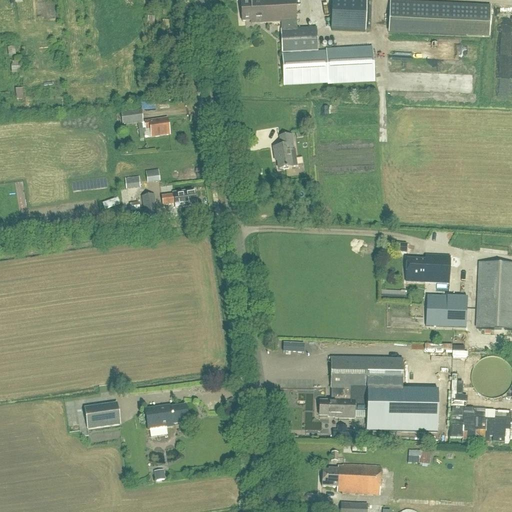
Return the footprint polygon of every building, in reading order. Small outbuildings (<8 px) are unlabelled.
[(296,30),(296,22),(294,0),(247,0),(248,0),(240,1),(242,23),(250,22),(251,25),(281,23),(281,31),(280,31),(283,86),(327,84),(328,85),(374,83),(372,48),(325,51),(325,52),(318,52),(316,28),(296,30)] [(364,33),(366,0),(363,0),(332,0),(331,31),(364,33)] [(389,2),(388,35),(489,39),(490,7),(389,2)] [(225,38),(233,55),(245,50),(237,32),(225,38)] [(12,63),(10,63),(11,69),(13,68),(13,72),(20,72),(19,63),(12,63)] [(167,119),(143,123),(141,111),(120,114),(122,127),(138,125),(138,131),(145,130),(145,131),(150,130),(151,139),(169,136),(167,119)] [(292,169),(290,152),(293,152),(291,136),(279,137),(281,148),(273,149),(274,158),(277,158),(278,171),(292,169)] [(126,190),(140,189),(139,178),(125,179),(126,190)] [(196,205),(194,192),(185,194),(185,192),(173,194),(173,195),(161,197),(162,207),(174,205),(175,209),(191,207),(191,206),(196,205)] [(157,217),(154,196),(141,197),(144,219),(157,217)] [(140,211),(138,203),(129,205),(130,212),(140,211)] [(425,257),(425,261),(407,260),(406,283),(449,285),(450,258),(425,257)] [(511,330),(511,265),(478,264),(476,329),(511,330)] [(466,307),(467,292),(424,291),(424,305),(466,307)] [(452,357),(469,357),(469,349),(453,349),(452,357)] [(438,357),(439,372),(449,371),(448,357),(438,357)] [(331,360),(331,389),(331,401),(331,403),(319,402),(319,416),(327,417),(327,418),(334,419),(334,420),(354,420),(354,413),(366,414),(366,421),(381,421),(381,391),(402,391),(402,361),(331,360)] [(119,426),(116,404),(84,409),(87,431),(119,426)] [(164,408),(144,411),(147,431),(172,427),(172,425),(187,423),(185,407),(165,410),(164,408)] [(489,416),(490,435),(504,435),(504,443),(510,443),(510,426),(505,426),(505,415),(489,416)] [(483,438),(483,428),(475,428),(475,438),(483,438)] [(431,453),(408,451),(407,464),(430,466),(431,453)] [(322,471),(321,488),(336,489),(336,493),(342,494),(342,495),(379,497),(381,468),(343,466),(343,468),(337,467),(337,470),(328,470),(328,472),(322,471)] [(155,482),(165,481),(163,471),(153,473),(155,482)]
